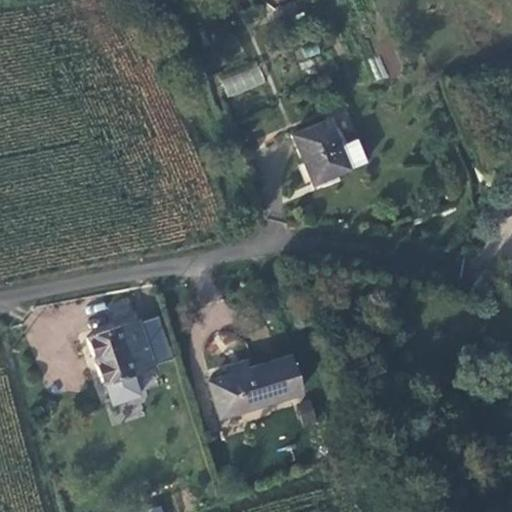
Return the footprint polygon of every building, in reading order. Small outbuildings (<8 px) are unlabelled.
[(375,82),(387,78),(380,54),(368,58),(375,82)] [(224,100),(266,83),(258,64),(234,74),(231,67),(214,75),(224,100)] [(339,147),(328,120),(290,135),(309,184),(364,164),(355,140),(339,147)] [(151,367),(135,322),(85,340),(98,383),(104,383),(107,392),(124,386),(122,377),(151,367)] [(299,391),(287,358),(206,382),(218,417),(299,391)] [(308,400),(296,405),(304,427),(317,423),(308,400)]
